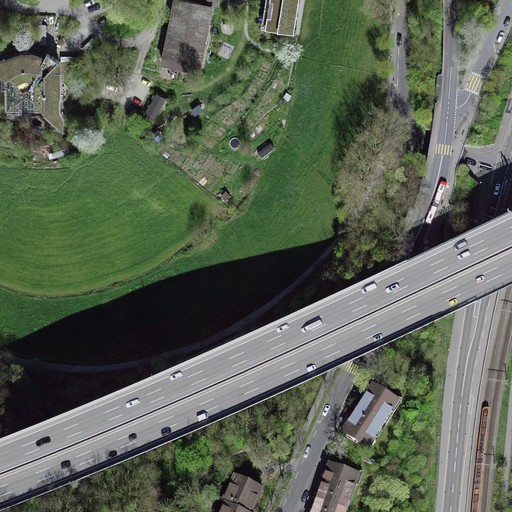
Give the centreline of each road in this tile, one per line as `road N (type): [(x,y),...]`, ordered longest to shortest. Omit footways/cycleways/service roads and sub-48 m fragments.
road 1 (motorway): [(511,231),(0,459)]
road 2 (motorway): [(0,491),(511,264)]
road 3 (track): [(397,136),(355,216),(319,261),(205,344),(98,370),(0,353)]
road 4 (tertiary): [(446,120),(424,219),(286,511)]
road 5 (primary): [(450,511),(465,366),(510,170)]
road 6 (tertiary): [(402,0),(400,106),(407,129),(428,146),(510,170)]
road 7 (residential): [(446,120),(467,98),(511,0)]
road 8 (tertiary): [(451,0),(446,120)]
